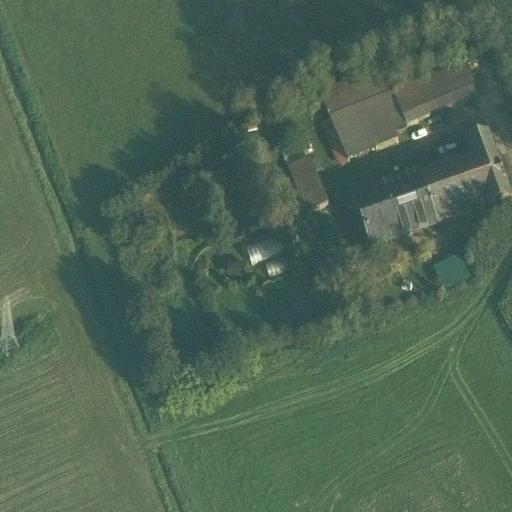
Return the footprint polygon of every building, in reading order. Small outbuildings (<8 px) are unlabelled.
[(330,123),(381,102),(397,95),(386,68),(320,94),(330,123)] [(462,68),(397,95),(381,102),(394,135),(475,101),(462,68)] [(381,102),(330,123),(348,166),(398,145),(394,135),(381,102)] [(470,159),(477,178),(500,170),(488,136),(464,144),(465,146),(470,159)] [(437,228),(487,211),(488,208),(481,190),(477,178),(470,159),(419,177),(437,228)] [(289,171),(306,217),(328,209),(309,164),(289,171)] [(238,227),(256,223),(242,165),(223,170),(238,227)] [(477,178),(481,190),(504,182),(500,170),(477,178)] [(419,177),(380,191),(398,242),(437,228),(419,177)] [(511,203),(504,182),(481,190),(488,208),(487,211),(488,211),(511,203)] [(371,251),(398,242),(380,191),(353,200),(371,251)] [(435,275),(445,294),(471,282),(463,269),(460,263),(435,275)]
